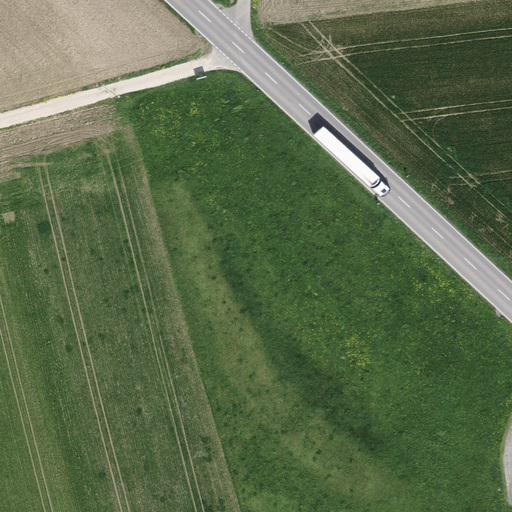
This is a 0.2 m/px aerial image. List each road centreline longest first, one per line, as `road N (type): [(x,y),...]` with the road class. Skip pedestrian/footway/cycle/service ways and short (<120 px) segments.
road 1 (secondary): [(182,0),(511,302)]
road 2 (track): [(0,117),(239,51)]
